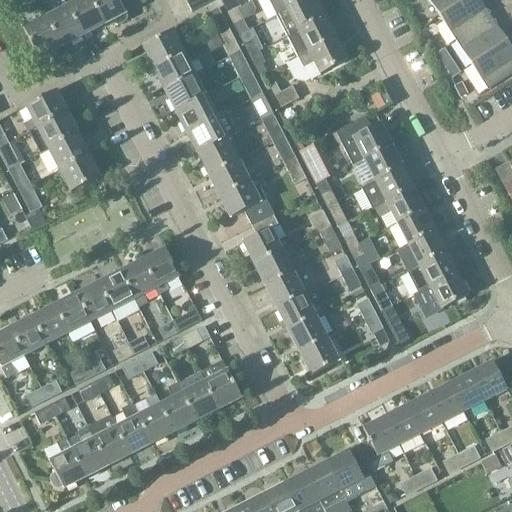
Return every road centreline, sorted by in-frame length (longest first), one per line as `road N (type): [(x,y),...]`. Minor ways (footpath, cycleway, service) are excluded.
road 1 (residential): [(286,424),(107,56)]
road 2 (residential): [(286,424),(306,428),(511,326)]
road 3 (residential): [(100,511),(286,424)]
road 4 (residential): [(447,162),(361,0)]
road 5 (residential): [(511,292),(447,162)]
road 6 (residential): [(107,56),(24,99),(12,94),(0,69)]
